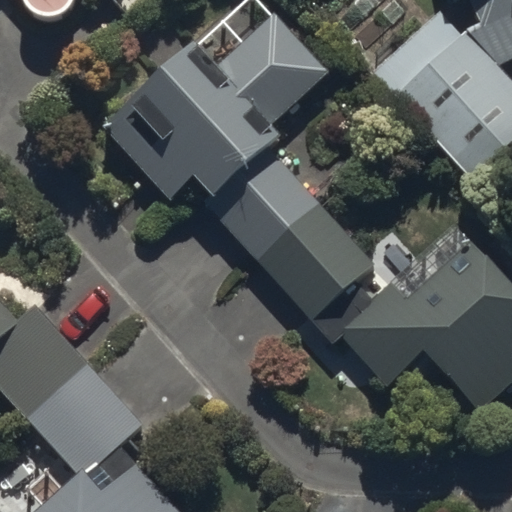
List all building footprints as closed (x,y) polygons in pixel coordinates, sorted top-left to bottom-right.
[(17,0),(18,1),(19,4),(19,7),(21,9),(22,12),(24,14),(26,16),(27,18),(30,20),(32,22),(34,23),(37,25),(40,26),(42,26),(45,27),(48,27),(51,27),(54,27),(57,27),(59,26),(62,25),(65,24),(67,22),(69,21),(72,19),(74,17),(76,15),(77,12),(79,10),(80,8),(81,5),(82,2),(82,0),(17,0)] [(511,65),(511,0),(451,0),(456,10),(468,4),(480,30),(464,38),(441,15),(373,79),(474,186),(511,150),(511,81),(502,71),(511,65)] [(260,266),(322,208),(285,169),(273,155),(286,143),(273,130),(329,77),(274,20),(219,71),(196,47),(103,135),(171,207),(195,185),(212,203),(205,209),(260,266)] [(322,208),(260,266),(317,327),(379,268),(322,208)] [(394,283),(379,268),(317,327),(342,353),(347,348),(390,393),(425,360),(481,419),(511,390),(511,287),(454,227),(394,283)] [(0,345),(21,326),(0,303),(0,345)] [(0,395),(82,482),(127,439),(142,425),(36,312),(21,326),(0,345),(0,395)] [(127,439),(82,482),(49,511),(175,511),(136,470),(147,461),(127,439)]
